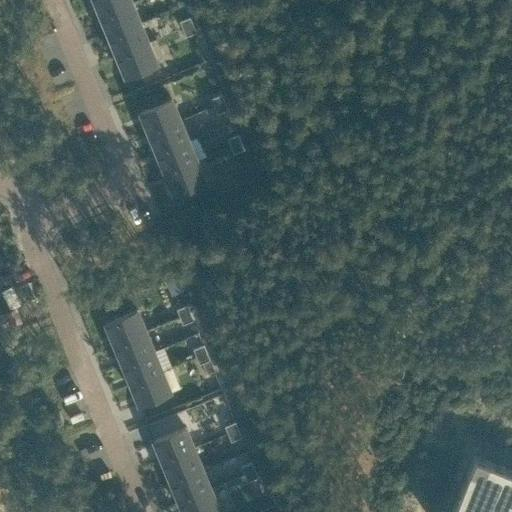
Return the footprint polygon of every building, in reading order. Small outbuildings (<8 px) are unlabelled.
[(130,0),(93,0),(100,16),(132,3),(130,0)] [(132,3),(100,16),(108,36),(140,23),(132,3)] [(190,17),(179,22),(183,29),(193,25),(190,17)] [(140,23),(108,36),(117,56),(149,43),(140,23)] [(193,25),(183,29),(186,37),(196,33),(193,25)] [(149,43),(117,56),(125,77),(157,64),(149,43)] [(159,93),(145,99),(149,109),(163,103),(159,93)] [(222,95),(211,99),(214,106),(225,102),(222,95)] [(149,109),(140,113),(148,134),(180,120),(172,99),(163,103),(149,109)] [(225,102),(214,106),(217,114),(228,110),(225,102)] [(180,120),(148,134),(157,154),(189,140),(180,120)] [(238,135),(228,139),(231,146),(241,142),(238,135)] [(189,140),(157,154),(165,173),(197,160),(189,140)] [(241,142),(231,146),(234,154),(244,150),(241,142)] [(197,160),(165,173),(173,194),(205,181),(197,160)] [(187,305),(177,310),(180,317),(190,313),(187,305)] [(137,310),(105,324),(114,344),(146,331),(137,310)] [(190,313),(180,317),(183,325),(193,321),(190,313)] [(20,324),(16,314),(6,318),(10,328),(20,324)] [(146,331),(114,344),(122,364),(154,351),(146,331)] [(203,345),(193,350),(196,357),(207,353),(203,345)] [(154,351),(122,364),(130,384),(162,371),(154,351)] [(207,353),(196,357),(199,365),(210,361),(207,353)] [(162,371),(130,384),(139,405),(171,392),(162,371)] [(235,422),(225,427),(228,434),(238,430),(235,422)] [(185,427),(153,441),(162,461),(194,448),(185,427)] [(238,430),(228,434),(231,442),(241,438),(238,430)] [(194,448),(162,461),(170,481),(202,468),(194,448)] [(511,511),(511,472),(474,457),(452,511),(511,511)] [(252,463),(241,467),(244,474),(255,470),(252,463)] [(202,468),(170,481),(178,501),(210,488),(202,468)] [(255,470),(244,474),(247,482),(258,478),(255,470)] [(210,488),(178,501),(182,511),(212,511),(219,509),(210,488)]
